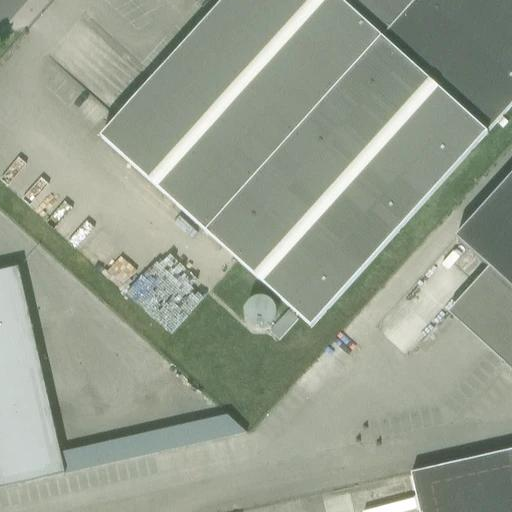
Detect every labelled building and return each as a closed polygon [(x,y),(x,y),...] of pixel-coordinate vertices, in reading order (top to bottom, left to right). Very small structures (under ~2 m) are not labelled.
[(511,0),(225,0),(100,139),(311,329),(486,135),(511,105),(511,0)] [(511,176),(455,240),(511,290),(511,176)] [(0,490),(65,475),(18,269),(0,273),(0,490)] [(288,312),(269,333),(278,342),(297,321),(288,312)] [(511,511),(511,451),(410,475),(418,511),(511,511)]
